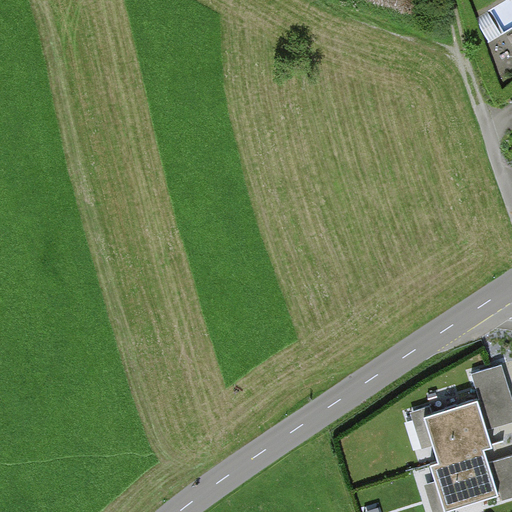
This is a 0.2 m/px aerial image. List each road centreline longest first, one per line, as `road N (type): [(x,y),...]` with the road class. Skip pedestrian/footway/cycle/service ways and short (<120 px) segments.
road 1 (tertiary): [(180,511),(511,287)]
road 2 (track): [(491,131),(453,0)]
